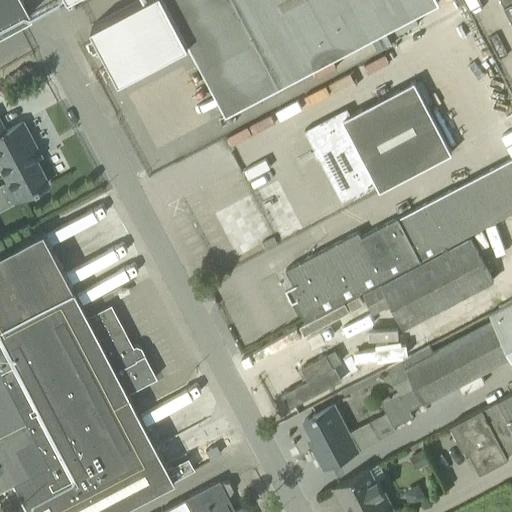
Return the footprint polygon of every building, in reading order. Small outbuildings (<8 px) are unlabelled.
[(0,0),(0,30),(30,14),(22,0),(0,0)] [(167,0),(227,112),(436,0),(167,0)] [(511,0),(501,0),(511,20),(511,0)] [(304,130),(306,133),(342,201),(376,183),(380,190),(452,152),(414,80),(350,114),(347,107),(304,130)] [(4,131),(0,122),(0,166),(17,199),(47,183),(30,150),(35,147),(22,122),(4,131)] [(306,319),(511,213),(511,158),(362,238),(358,231),(286,269),(294,284),(291,285),(298,297),(295,298),(306,319)] [(187,457),(166,468),(126,392),(156,376),(140,347),(138,345),(135,345),(133,346),(110,303),(86,316),(41,230),(0,251),(0,498),(7,511),(111,511),(194,469),(187,457)] [(391,302),(405,328),(494,281),(471,238),(365,294),(374,311),(391,302)] [(397,406),(386,413),(393,425),(413,415),(409,409),(423,402),(511,355),(511,356),(511,302),(490,314),(493,320),(433,351),(430,344),(402,358),(386,366),(399,391),(392,396),(397,406)] [(411,337),(390,346),(393,356),(415,347),(411,337)] [(342,362),(336,350),(298,368),(305,382),(282,393),(290,407),(342,380),(335,365),(342,362)] [(511,391),(449,424),(459,443),(463,441),(479,471),(507,456),(505,453),(511,449),(511,391)] [(168,400),(139,410),(143,421),(172,411),(168,400)] [(324,467),(358,449),(334,404),(304,420),(317,445),(313,447),(324,467)] [(386,413),(369,422),(377,437),(394,428),(393,425),(386,413)] [(349,503),(354,511),(389,511),(394,509),(394,508),(393,508),(377,478),(374,480),(368,468),(334,487),(344,506),(349,503)] [(219,479),(183,498),(165,507),(167,511),(248,511),(245,504),(231,511),(225,501),(229,499),(227,496),(230,494),(233,489),(229,482),(223,481),(221,483),(219,479)]
